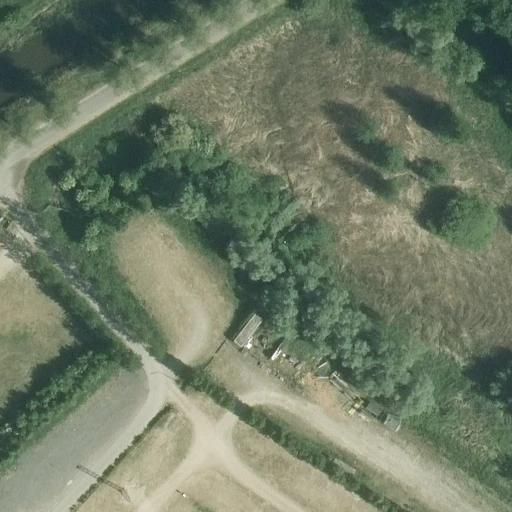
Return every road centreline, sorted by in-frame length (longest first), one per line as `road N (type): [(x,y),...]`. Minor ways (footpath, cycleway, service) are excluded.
road 1 (unclassified): [(0,165),(264,0)]
road 2 (track): [(511,123),(496,98),(378,0)]
